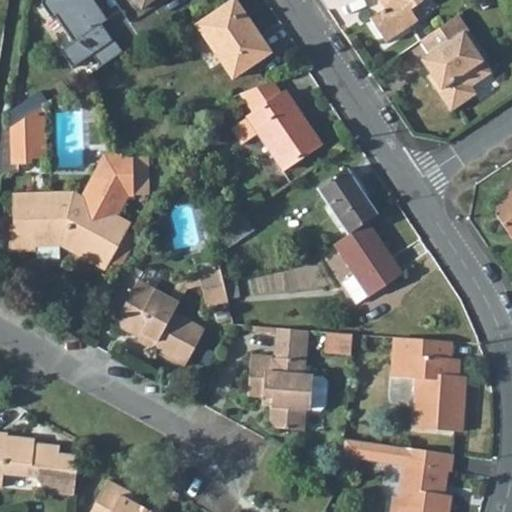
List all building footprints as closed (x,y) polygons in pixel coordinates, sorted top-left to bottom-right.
[(59,49),(71,67),(111,39),(100,23),(106,19),(93,0),(40,0),(40,3),(50,17),(54,14),(72,40),(59,49)] [(232,0),(196,25),(232,77),(270,52),(234,0),(232,0)] [(382,0),(385,4),(381,6),(366,16),(381,39),(414,19),(407,8),(419,0),(382,0)] [(454,18),(463,32),(467,29),(458,15),(454,18)] [(454,18),(421,40),(430,54),(422,59),(431,73),(437,81),(439,80),(442,85),(437,89),(451,110),(476,93),(471,85),(491,72),(483,60),(476,50),(477,43),(467,29),(463,32),(454,18)] [(476,50),(483,60),(487,57),(477,43),(476,50)] [(428,76),(437,89),(442,85),(439,80),(437,81),(431,73),(428,76)] [(258,132),(283,170),(321,144),(285,90),(280,93),(272,81),(240,93),(253,112),(247,116),(231,127),(242,143),(258,132)] [(42,104),(11,125),(12,161),(28,160),(28,155),(44,154),(42,104)] [(115,166),(114,184),(126,184),(126,194),(148,193),(147,155),(113,156),(115,166)] [(115,166),(113,156),(105,156),(98,167),(115,166)] [(114,184),(115,166),(98,167),(87,185),(95,189),(87,204),(101,211),(102,209),(106,211),(113,199),(121,203),(126,194),(126,184),(114,184)] [(317,187),(348,234),(367,221),(377,214),(346,168),(317,187)] [(95,189),(87,185),(82,198),(83,199),(81,201),(87,204),(95,189)] [(9,226),(10,251),(33,250),(33,245),(60,243),(104,267),(108,260),(124,231),(128,223),(114,216),(106,211),(102,209),(101,211),(87,204),(81,201),(83,199),(82,198),(72,193),(42,194),(43,199),(32,199),(32,194),(14,195),(15,225),(9,226)] [(511,193),(497,203),(495,214),(511,238),(511,193)] [(114,216),(121,203),(113,199),(106,211),(114,216)] [(216,232),(226,246),(254,228),(244,213),(216,232)] [(368,295),(368,296),(402,273),(367,221),(348,234),(333,244),(354,275),(368,295)] [(124,231),(108,260),(122,267),(137,239),(124,231)] [(201,284),(206,306),(228,302),(227,298),(224,284),(221,270),(199,275),(201,284)] [(170,297),(178,302),(186,288),(201,284),(199,275),(180,279),(170,297)] [(342,283),(355,303),(368,295),(354,275),(342,283)] [(132,288),(149,298),(154,289),(137,280),(132,288)] [(224,284),(227,298),(237,296),(234,281),(224,284)] [(155,340),(151,348),(184,366),(204,329),(173,312),(178,302),(170,297),(154,289),(149,298),(132,288),(117,316),(121,327),(140,337),(142,333),(155,340)] [(271,397),(269,420),(275,427),(302,429),(304,408),(309,409),(320,409),(324,406),(326,381),(323,376),(302,375),(306,330),(277,327),(274,357),(250,355),(247,395),(271,397)] [(352,334),(325,331),(324,352),(351,354),(352,334)] [(138,341),(151,348),(155,340),(142,333),(140,337),(138,341)] [(415,378),(412,427),(460,431),(463,383),(457,383),(457,375),(458,359),(450,358),(451,341),(394,336),(391,376),(415,378)] [(2,474),(35,477),(47,492),(74,494),(77,456),(58,454),(59,446),(44,445),(43,449),(33,448),(33,444),(33,440),(5,437),(5,434),(0,433),(0,482),(1,483),(2,474)] [(448,511),(451,495),(441,493),(444,470),(450,471),(453,454),(344,438),(342,455),(403,464),(397,496),(393,496),(390,511),(448,511)] [(107,480),(89,511),(163,511),(153,506),(150,511),(131,501),(134,494),(107,480)]
